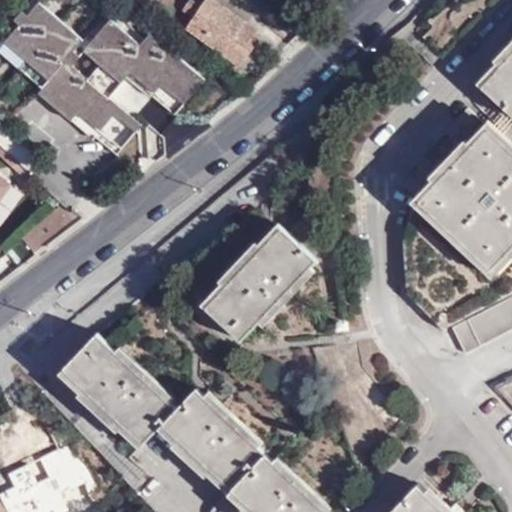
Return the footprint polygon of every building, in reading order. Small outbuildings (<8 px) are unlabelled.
[(184,0),(148,0),(144,8),(165,16),(185,35),(188,30),(243,68),(256,51),(250,46),(254,41),(258,36),(211,0),(209,0),(202,10),(184,0)] [(128,90),(144,65),(101,37),(85,61),(128,90)] [(260,45),(254,41),(250,46),(256,51),(260,45)] [(511,64),(492,85),(511,103),(511,64)] [(511,138),(477,106),(407,179),(501,268),(511,257),(511,138)] [(40,180),(0,141),(0,152),(34,186),(40,180)] [(0,208),(16,189),(0,175),(0,208)] [(25,239),(38,254),(84,218),(74,216),(65,206),(25,239)] [(317,261),(282,227),(241,269),(206,304),(241,338),(317,261)] [(18,246),(29,261),(38,254),(25,239),(18,246)] [(511,295),(462,321),(475,346),(511,327),(511,295)] [(253,511),(324,511),(196,387),(175,409),(97,332),(63,367),(103,406),(141,443),(161,422),(196,456),(253,511)] [(0,511),(22,511),(20,506),(44,495),(28,462),(10,472),(16,486),(0,493),(0,511)] [(391,511),(463,511),(460,509),(425,476),(391,511)] [(74,487),(76,490),(92,510),(100,500),(85,479),(74,487)] [(89,511),(92,510),(76,490),(64,499),(73,511),(89,511)]
